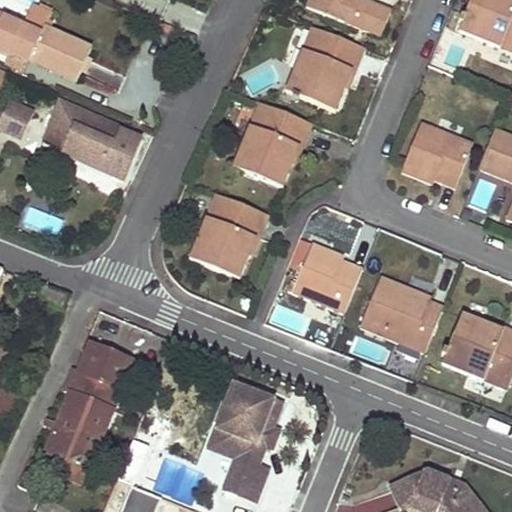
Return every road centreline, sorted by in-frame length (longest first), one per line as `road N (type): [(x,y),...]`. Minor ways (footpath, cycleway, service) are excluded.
road 1 (residential): [(511,262),(365,196),(363,170),(438,0)]
road 2 (residential): [(114,286),(235,0)]
road 3 (residential): [(363,391),(114,286)]
road 4 (residential): [(114,286),(84,300),(0,487)]
road 5 (residential): [(511,451),(363,391)]
road 6 (residential): [(313,511),(363,391)]
